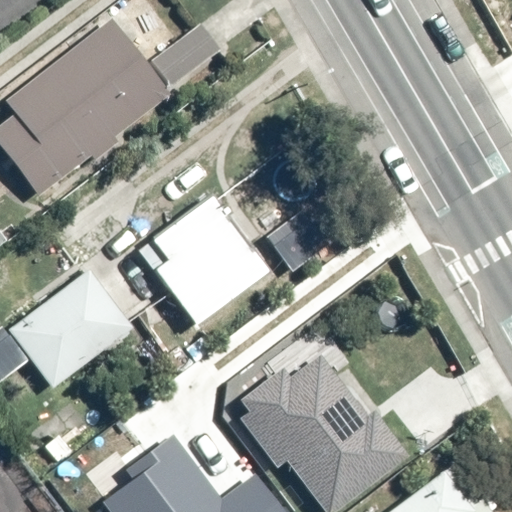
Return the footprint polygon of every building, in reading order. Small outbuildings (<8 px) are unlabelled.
[(0,149),(40,200),(221,56),(199,27),(151,66),(113,19),(4,106),(11,115),(0,123),(0,149)] [(132,324),(172,295),(195,327),(267,276),(210,194),(150,237),(95,275),(89,267),(7,325),(57,395),(140,336),(132,324)] [(291,380),(284,371),(232,412),(279,470),(287,464),(303,485),(325,511),(339,511),(406,459),(323,355),(291,380)] [(78,511),(102,511),(108,508),(110,511),(117,511),(197,452),(158,400),(74,464),(79,470),(59,486),(78,511)] [(493,511),(488,505),(483,510),(446,462),(381,511),(493,511)]
